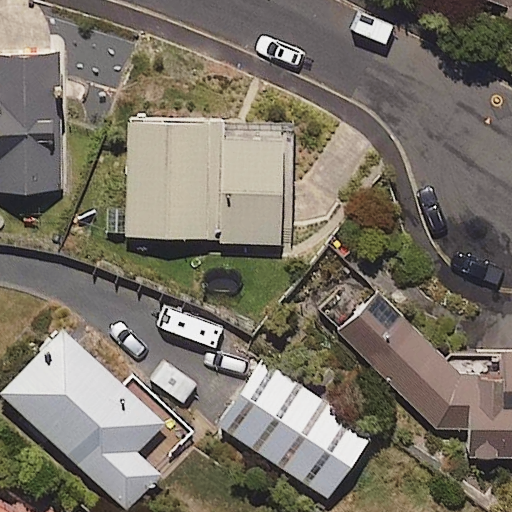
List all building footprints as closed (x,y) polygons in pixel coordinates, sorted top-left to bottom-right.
[(511,0),(485,0),(511,11),(511,0)] [(0,184),(63,183),(59,42),(0,43),(0,184)] [(227,116),(132,111),(126,229),(285,238),(291,126),(227,123),(227,116)] [(383,287),(341,327),(438,425),(468,425),(468,453),(511,452),(511,376),(507,377),(507,364),(501,364),(501,349),(444,349),(383,287)] [(165,416),(65,321),(3,386),(128,506),(162,470),(136,446),(165,416)] [(374,428),(266,353),(220,419),(328,494),(374,428)]
